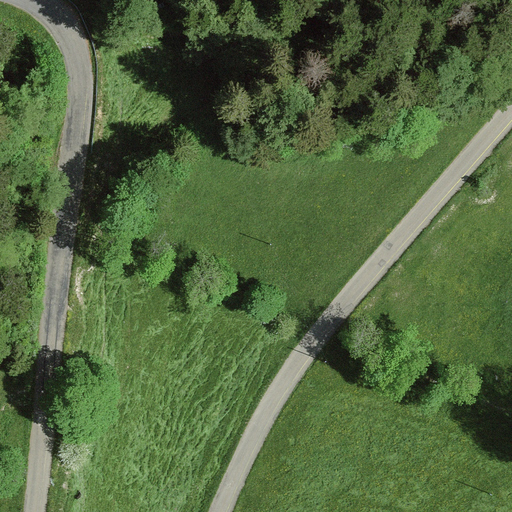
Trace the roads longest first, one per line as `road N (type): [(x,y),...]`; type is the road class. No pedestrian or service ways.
road 1 (unclassified): [(20,0),(56,18),(78,76),(77,150),(36,511)]
road 2 (unclassified): [(217,511),(234,468),(312,340),(511,105)]
